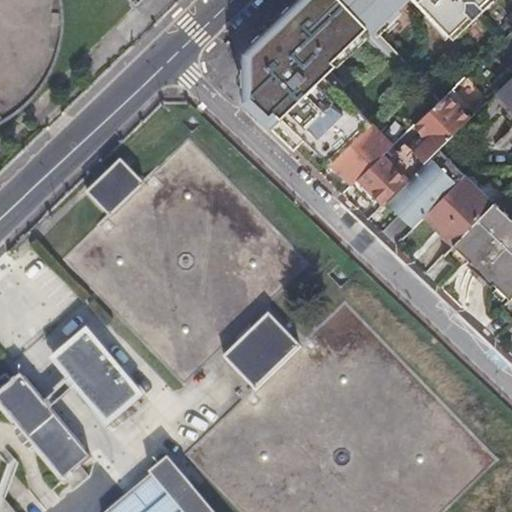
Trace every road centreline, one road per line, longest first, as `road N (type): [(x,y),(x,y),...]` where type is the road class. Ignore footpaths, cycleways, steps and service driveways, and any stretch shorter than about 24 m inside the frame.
road 1 (residential): [(167,60),(511,383)]
road 2 (secondary): [(0,218),(167,60)]
